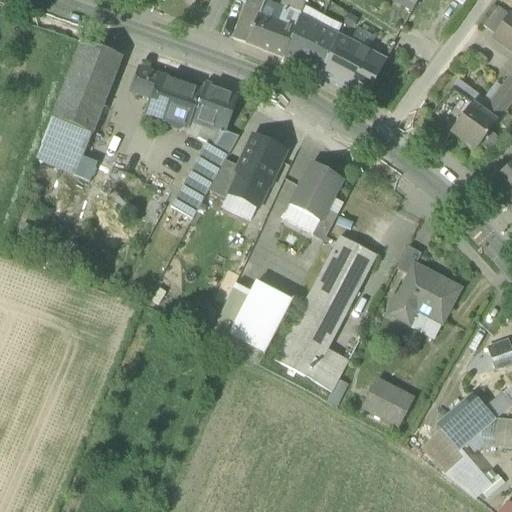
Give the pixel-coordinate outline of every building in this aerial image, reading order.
[(249,0),(232,44),(281,63),(293,33),(278,27),(258,19),(264,5),(251,0),(249,0)] [(278,27),(293,33),(298,21),(302,10),(306,0),(287,0),(283,12),(278,27)] [(394,0),(413,10),(418,0),(394,0)] [(283,12),(264,5),(258,19),(278,27),(283,12)] [(480,27),(493,37),(507,18),(493,9),(480,27)] [(340,27),(302,10),(298,21),(335,39),(340,27)] [(493,37),(511,50),(511,22),(507,18),(493,37)] [(298,21),(293,33),(281,63),(319,80),(336,39),(335,39),(298,21)] [(356,31),(349,46),(367,55),(375,40),(356,31)] [(349,46),(336,39),(319,80),(363,103),(384,64),(367,55),(349,46)] [(51,123),(90,139),(99,115),(120,61),(80,47),(51,123)] [(187,132),(190,125),(200,96),(199,95),(138,74),(130,96),(151,103),(147,113),(165,119),(164,123),(167,129),(177,133),(182,130),(187,132)] [(480,116),(494,126),(511,100),(511,81),(507,79),(500,89),(480,116)] [(457,83),(449,93),(468,107),(480,116),(500,89),(494,85),(483,101),(457,83)] [(202,88),(199,95),(200,96),(190,125),(200,129),(224,137),(237,101),(202,88)] [(429,121),(447,135),(468,107),(449,93),(429,121)] [(511,122),(511,100),(494,126),(492,129),(502,136),(505,131),(511,123),(511,122)] [(477,147),(487,156),(497,143),(487,135),(492,129),(494,126),(480,116),(468,107),(447,135),(472,154),(477,147)] [(90,139),(51,123),(35,163),(74,179),(81,161),(90,139)] [(169,212),(191,223),(236,141),(224,137),(200,129),(195,142),(205,147),(169,212)] [(255,211),(257,212),(283,156),(252,142),(238,172),(227,198),(255,211)] [(96,167),(81,161),(74,179),(89,185),(96,167)] [(511,164),(485,188),(511,218),(511,164)] [(207,196),(224,204),(227,198),(238,172),(224,166),(207,196)] [(289,209),(318,225),(319,225),(325,213),(340,184),(310,169),(289,209)] [(255,211),(227,198),(224,204),(220,213),(248,226),(255,211)] [(281,224),(310,240),(318,225),(289,209),(281,224)] [(310,240),(322,246),(336,218),(325,213),(319,225),(318,225),(310,240)] [(272,366),(309,385),(326,354),(375,260),(338,241),(272,366)] [(395,272),(407,279),(413,268),(414,268),(419,257),(406,251),(395,272)] [(387,318),(408,329),(415,315),(440,328),(459,292),(414,268),(413,268),(407,279),(387,318)] [(227,340),(263,359),(290,306),(255,287),(249,297),(227,340)] [(212,333),(227,340),(249,297),(233,289),(212,333)] [(206,329),(208,307),(191,306),(190,328),(206,329)] [(415,315),(408,329),(433,342),(440,328),(415,315)] [(227,340),(212,333),(206,345),(215,350),(256,372),(263,359),(227,340)] [(511,358),(507,343),(485,350),(494,375),(511,368),(511,358)] [(347,365),(326,354),(309,385),(330,396),(347,365)] [(347,389),(338,384),(325,407),(335,412),(347,389)] [(361,413),(397,431),(412,403),(376,384),(361,413)] [(511,387),(501,397),(511,409),(511,387)] [(434,428),(440,435),(477,404),(470,396),(434,428)] [(501,397),(483,411),(494,423),(511,409),(501,397)] [(483,411),(477,404),(440,435),(457,455),(459,453),(465,448),(479,436),(494,423),(483,411)] [(511,424),(497,423),(496,432),(495,451),(511,452),(511,424)] [(486,436),(479,436),(465,448),(473,458),(482,450),(495,451),(496,432),(486,432),(486,436)] [(439,470),(457,455),(440,435),(422,450),(439,470)] [(487,485),(459,453),(457,455),(439,470),(435,473),(472,498),(478,493),(487,485)] [(487,485),(478,493),(485,502),(503,486),(495,478),(487,485)]
